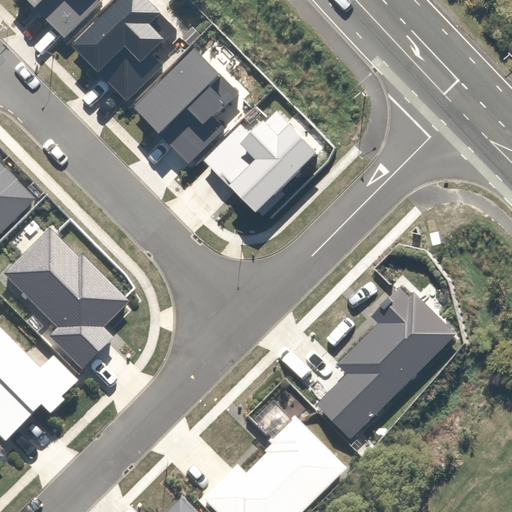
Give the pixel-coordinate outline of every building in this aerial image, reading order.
[(0,237),(34,206),(0,169),(0,237)] [(53,226),(5,274),(59,327),(51,334),(85,368),(118,335),(107,324),(129,301),(53,226)] [(460,333),(418,292),(412,295),(400,284),(368,316),(377,324),(335,366),(349,380),(329,401),(360,433),(460,333)] [(43,375),(0,327),(0,435),(7,443),(74,382),(56,363),(43,375)] [(214,511),(310,511),(353,472),(296,412),(270,437),(278,445),(245,476),(235,465),(200,497),(214,511)]
